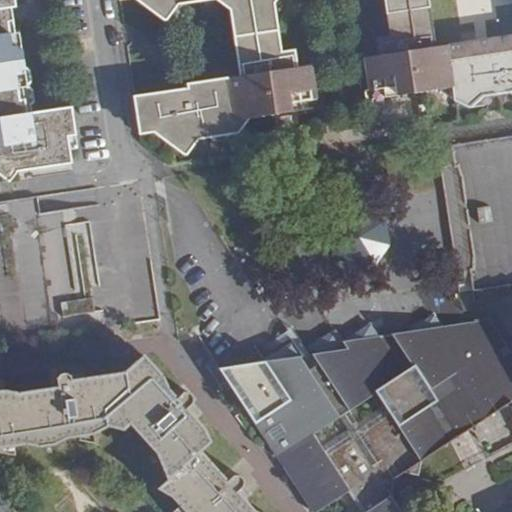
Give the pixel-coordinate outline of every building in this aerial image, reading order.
[(0,0),(0,180),(8,185),(18,173),(71,165),(68,142),(77,141),(72,109),(28,115),(25,101),(20,102),(18,92),(28,90),(20,35),(9,36),(7,20),(14,20),(12,9),(17,8),(16,0),(0,0)] [(275,3),(276,0),(138,0),(164,21),(180,3),(198,0),(216,0),(232,12),(241,74),(187,81),(188,90),(135,98),(142,134),(156,133),(188,155),(199,139),(239,134),(249,118),(305,110),(303,100),(317,98),(311,63),(298,65),(295,48),(282,50),(275,3)] [(383,0),(389,35),(378,37),(380,52),(362,55),(367,89),(381,87),(382,97),(440,89),(453,97),(445,43),(437,44),(429,0),(383,0)] [(511,32),(445,43),(453,97),(473,107),(487,105),(496,95),(511,93),(511,92),(511,32)] [(0,201),(0,326),(2,342),(93,328),(90,314),(98,313),(96,298),(78,300),(64,208),(41,212),(40,204),(38,196),(0,201)] [(365,210),(344,214),(329,233),(333,256),(352,268),(374,264),(388,247),(385,225),(365,210)] [(226,214),(213,221),(222,235),(234,227),(226,214)] [(291,254),(264,272),(275,287),(301,270),(291,254)] [(379,334),(371,322),(345,339),(338,327),(309,344),(313,350),(303,356),(294,342),(263,362),(217,366),(313,511),(317,511),(348,492),(361,511),(404,511),(396,497),(392,496),(393,487),(394,478),(401,473),(419,477),(420,468),(420,459),(511,403),(511,356),(487,319),(446,325),(436,311),(404,331),(379,334)] [(257,511),(242,494),(250,487),(239,473),(230,480),(203,450),(212,442),(204,425),(189,408),(198,400),(188,390),(179,397),(171,388),(170,378),(149,355),(148,354),(144,358),(127,373),(75,380),(74,368),(57,370),(60,390),(21,394),(16,394),(12,393),(8,393),(0,393),(0,444),(2,444),(4,453),(15,452),(14,442),(22,441),(35,448),(53,446),(64,436),(81,434),(82,442),(96,440),(95,431),(128,427),(134,421),(155,448),(169,480),(159,488),(181,505),(187,511),(257,511)]
